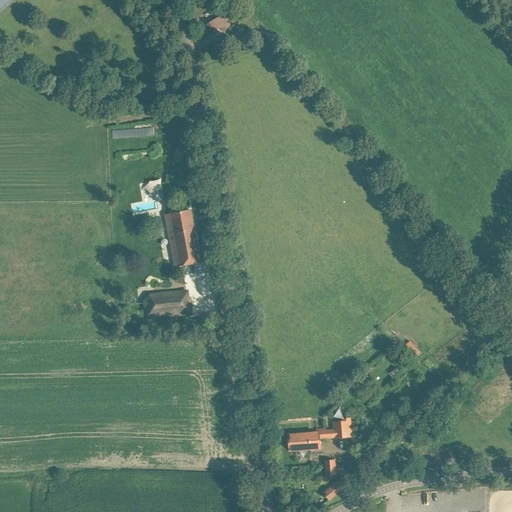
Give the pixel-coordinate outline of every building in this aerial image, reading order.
[(205,26),(210,35),(222,27),(224,30),(222,31),(223,32),(230,27),(230,26),(231,26),(229,23),(227,24),(222,15),(205,26)] [(200,262),(191,211),(170,214),(180,266),(200,262)] [(188,297),(188,291),(151,293),(152,303),(145,303),(146,317),(191,314),(190,297),(188,297)] [(333,422),(334,430),(335,439),(351,437),(350,418),(346,418),(346,421),(333,422)] [(320,438),(326,438),(326,429),(316,430),(317,432),(287,435),(289,451),(310,449),(310,448),(321,447),(320,438)] [(337,475),(336,461),(326,462),(327,476),(337,475)] [(339,480),(336,483),(334,482),(322,492),(329,500),(343,489),(345,487),(339,480)]
